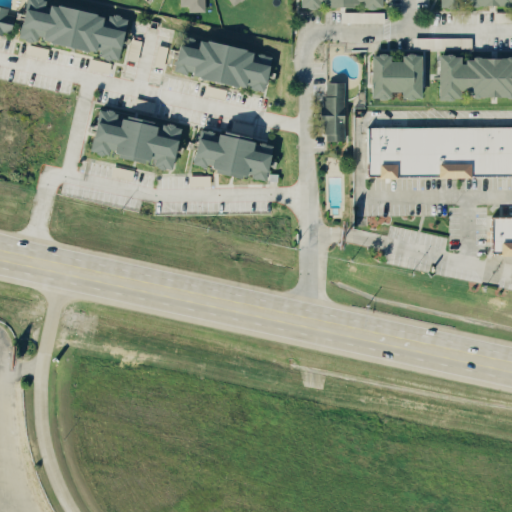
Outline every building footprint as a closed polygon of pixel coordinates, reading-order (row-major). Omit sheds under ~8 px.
[(123,17),(103,13),(102,18),(39,2),(39,0),(18,0),(10,37),(29,42),(30,39),(94,54),(94,56),(112,60),(123,17)] [(177,0),(177,6),(185,5),(185,11),(202,11),(201,0),(177,0)] [(376,7),(375,0),(294,0),(294,7),(317,8),(317,5),(357,5),(357,7),(376,7)] [(339,12),(339,22),(381,23),(382,12),(339,12)] [(166,74),(260,90),(266,53),(172,37),(166,74)] [(469,37),(413,38),(413,48),(469,47),(469,37)] [(365,98),(387,98),(387,91),(397,92),(397,97),(416,98),(416,54),(397,54),(397,61),(384,61),(384,54),(365,54),(365,98)] [(511,57),(457,59),(457,54),(432,55),(433,99),(455,99),(455,88),(462,88),(462,97),(511,95),(511,57)] [(342,81),(322,82),(323,106),(314,106),(314,122),(322,122),(323,140),(343,140),(342,81)] [(82,150),(100,154),(126,161),(148,159),(148,166),(161,169),(166,169),(169,158),(168,156),(175,127),(161,123),(156,124),(155,125),(99,110),(90,110),(84,138),(85,142),(82,150)] [(511,126),(362,126),(362,176),(511,176),(511,126)] [(267,143),(191,128),(184,163),(204,167),(203,170),(260,181),(267,143)] [(487,254),(511,254),(511,216),(487,216),(487,254)]
